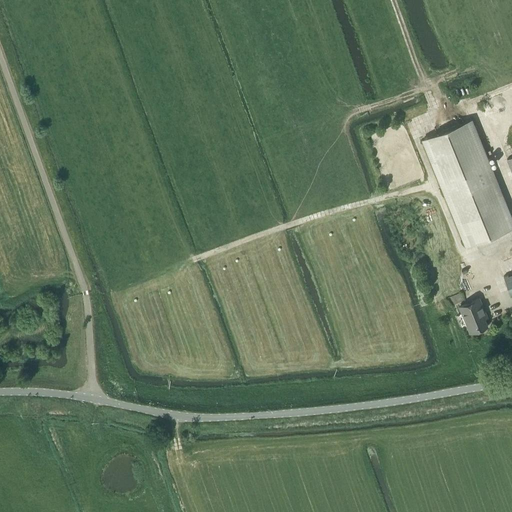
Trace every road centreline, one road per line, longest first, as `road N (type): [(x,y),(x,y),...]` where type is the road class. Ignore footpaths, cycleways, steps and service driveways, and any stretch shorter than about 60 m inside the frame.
road 1 (tertiary): [(0,391),(234,417),(511,386)]
road 2 (track): [(428,187),(330,210),(189,259)]
road 3 (track): [(393,0),(435,117)]
